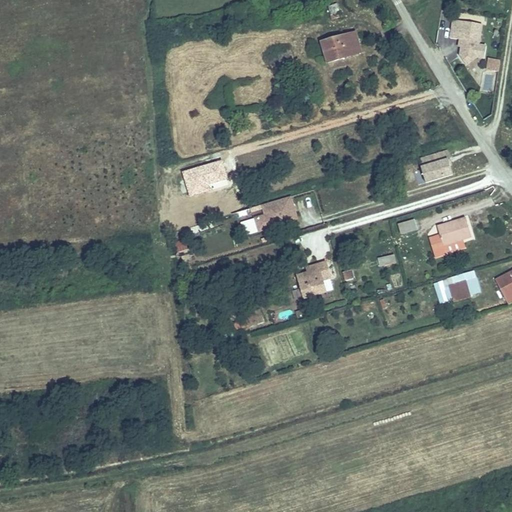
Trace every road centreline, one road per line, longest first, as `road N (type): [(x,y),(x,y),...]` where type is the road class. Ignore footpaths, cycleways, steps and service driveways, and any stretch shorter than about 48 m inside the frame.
road 1 (unclassified): [(511,188),(396,0)]
road 2 (unknown): [(511,15),(486,150)]
